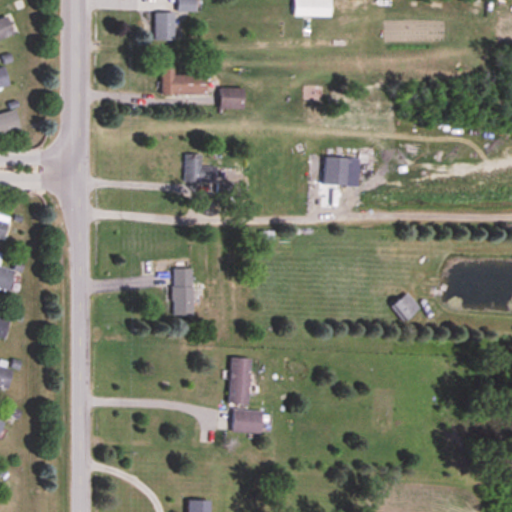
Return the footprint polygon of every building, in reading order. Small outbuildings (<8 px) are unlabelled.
[(174,0),(175,12),(194,12),(193,0),(174,0)] [(328,0),(292,0),(292,16),(329,16),(328,0)] [(153,41),(173,41),(173,13),(153,13),(153,41)] [(0,18),(0,39),(12,35),(6,17),(0,18)] [(159,95),(205,95),(205,75),(173,75),(173,66),(159,66),(159,95)] [(217,109),(241,109),(241,88),(217,88),(217,109)] [(0,113),(0,134),(18,131),(14,111),(0,113)] [(183,183),(211,183),(211,166),(200,166),(200,155),(183,155),(183,183)] [(345,185),(345,157),(323,157),(323,185),(345,185)] [(0,239),(3,240),(8,217),(0,215),(0,239)] [(0,258),(1,254),(0,253),(0,288),(7,291),(13,271),(0,267),(0,258)] [(190,316),(191,267),(170,267),(169,316),(190,316)] [(389,306),(402,322),(418,308),(405,293),(389,306)] [(0,338),(3,339),(8,319),(0,317),(0,338)] [(247,404),(247,358),(227,358),(227,404),(247,404)] [(0,388),(6,390),(11,371),(0,367),(0,388)] [(230,433),(263,433),(263,410),(230,410),(230,433)] [(183,511),(208,511),(208,501),(184,501),(183,511)]
